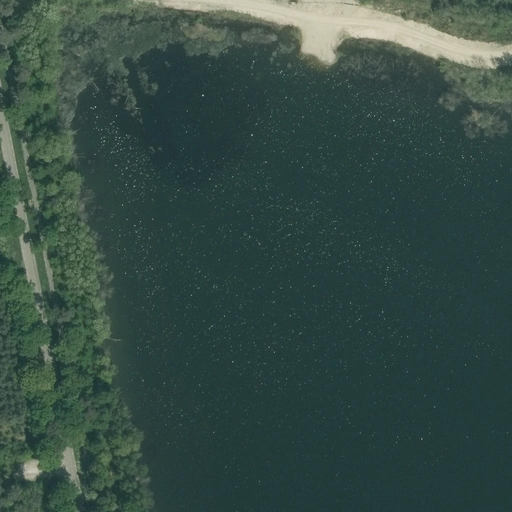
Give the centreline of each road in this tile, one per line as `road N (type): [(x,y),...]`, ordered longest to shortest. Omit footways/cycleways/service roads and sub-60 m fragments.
road 1 (tertiary): [(79,511),(0,112)]
road 2 (track): [(511,56),(469,54),(385,24),(223,0)]
